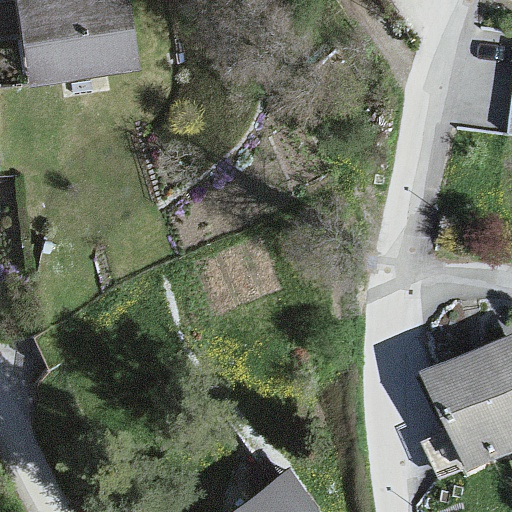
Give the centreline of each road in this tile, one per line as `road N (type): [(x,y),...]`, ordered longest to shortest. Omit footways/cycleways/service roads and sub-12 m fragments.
road 1 (residential): [(394,511),(394,285),(421,134),(458,0)]
road 2 (residential): [(0,398),(54,511)]
